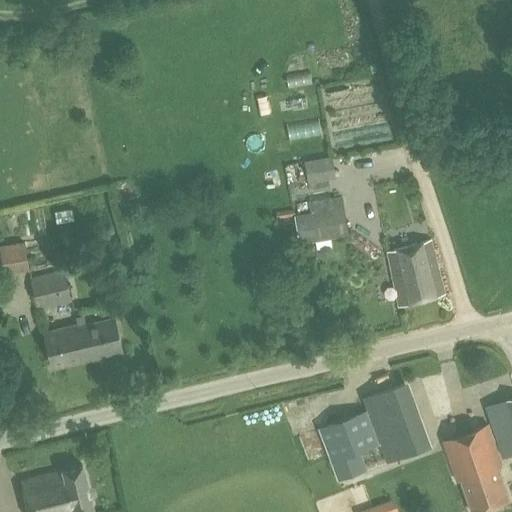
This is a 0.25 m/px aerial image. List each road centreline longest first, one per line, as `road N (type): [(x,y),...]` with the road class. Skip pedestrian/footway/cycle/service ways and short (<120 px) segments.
road 1 (unclassified): [(0,442),(509,319)]
road 2 (track): [(372,0),(468,330)]
